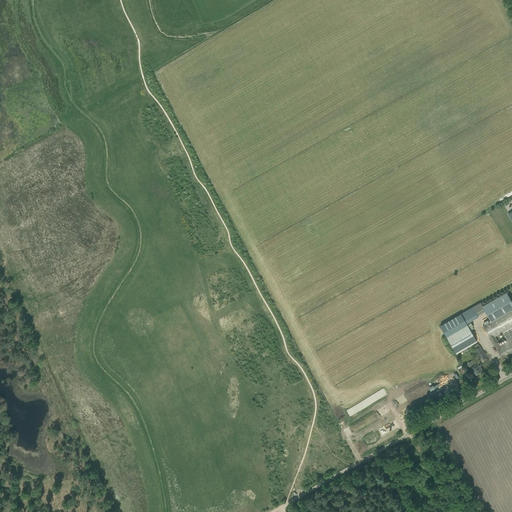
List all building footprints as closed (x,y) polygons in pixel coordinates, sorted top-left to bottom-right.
[(511,308),(511,301),(506,292),(482,306),(490,321),(511,308)] [(511,308),(490,321),(482,325),(482,326),(494,345),(502,359),(511,353),(511,339),(501,346),(495,337),(511,327),(511,308)] [(446,336),(456,353),(476,341),(460,313),(447,321),(453,332),(446,336)] [(485,357),(479,346),(474,349),(480,360),(485,357)] [(472,361),(468,364),(470,368),(471,367),(476,375),(480,372),(482,371),(482,370),(480,366),(481,365),(479,361),(478,361),(474,363),(473,363),(472,361)] [(448,377),(451,383),(457,380),(455,374),(448,377)] [(424,388),(424,396),(443,396),(442,390),(441,390),(441,381),(421,382),(421,388),(424,388)] [(420,475),(424,483),(438,475),(434,467),(420,475)] [(414,496),(421,492),(414,479),(406,483),(414,496)]
